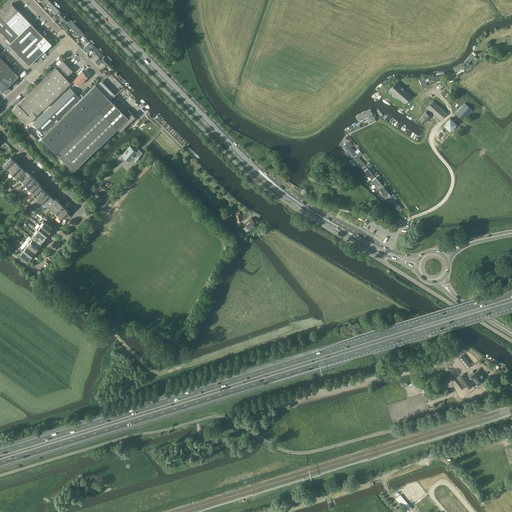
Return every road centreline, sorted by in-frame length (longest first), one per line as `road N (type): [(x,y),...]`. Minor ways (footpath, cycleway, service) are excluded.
road 1 (motorway): [(0,463),(511,305)]
road 2 (motorway): [(511,294),(0,451)]
road 3 (primary): [(86,0),(268,183),(386,256)]
road 4 (primary): [(390,251),(293,197),(94,0)]
road 5 (track): [(330,322),(155,372),(31,271)]
road 6 (residential): [(31,271),(82,210),(0,131)]
road 7 (unclassified): [(390,251),(404,222),(449,193),(451,171),(430,138),(440,123)]
